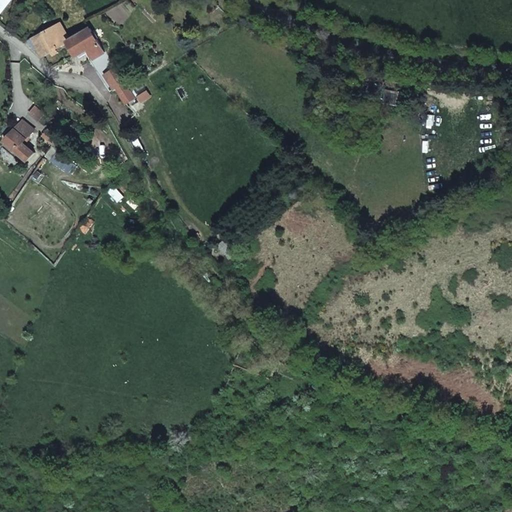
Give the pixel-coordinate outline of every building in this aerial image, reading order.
[(9,0),(8,0),(0,0),(0,14),(1,15),(9,0)] [(37,44),(45,56),(69,41),(71,40),(67,33),(62,24),(35,40),(37,44)] [(71,40),(69,41),(78,55),(88,49),(99,42),(90,28),(71,40)] [(94,59),(105,52),(99,42),(88,49),(94,59)] [(93,60),(114,93),(126,85),(105,52),(94,59),(93,60)] [(45,120),(37,113),(29,121),(38,128),(45,120)] [(34,137),(24,127),(10,142),(5,147),(27,168),(35,160),(23,149),(34,137)] [(87,218),(79,230),(86,235),(95,223),(87,218)]
